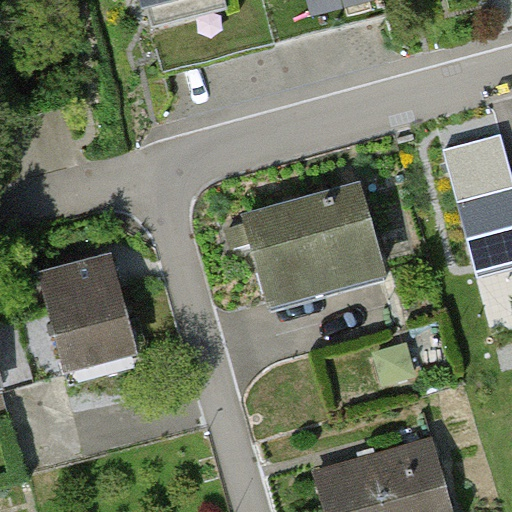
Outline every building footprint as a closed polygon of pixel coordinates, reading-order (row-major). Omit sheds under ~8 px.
[(213,65),(280,47),(267,0),(145,0),(164,65),(210,52),(213,65)] [(338,20),(389,7),(386,0),(267,0),(280,47),(341,31),(338,20)] [(511,175),(502,138),(448,153),(482,282),(511,273),(511,175)] [(363,196),(229,231),(235,251),(253,246),(268,302),(383,272),(363,196)] [(42,280),(49,306),(20,313),(36,375),(137,349),(114,262),(42,280)] [(0,384),(36,375),(20,313),(0,318),(0,384)] [(454,511),(435,444),(315,478),(325,511),(454,511)]
